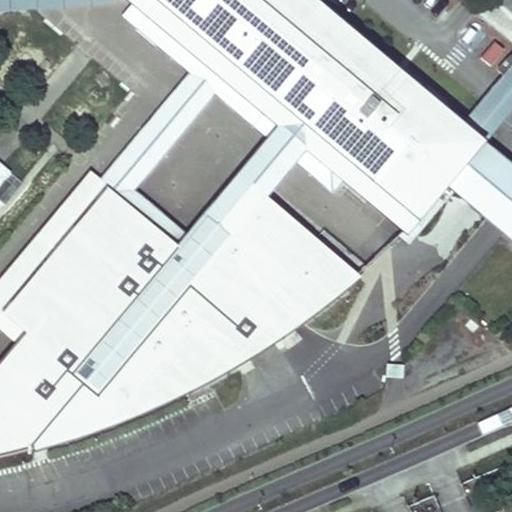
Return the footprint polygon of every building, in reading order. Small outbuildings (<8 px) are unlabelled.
[(460,132),(301,0),(128,0),(146,15),(160,26),(147,40),(167,57),(171,52),(182,61),(186,56),(260,118),(264,114),(277,125),(308,152),(342,180),(404,232),(445,185),(476,146),(460,132)] [(511,42),(511,0),(481,0),(473,9),(511,42)] [(147,40),(160,26),(146,15),(134,29),(147,40)] [(213,96),(265,139),(277,125),(264,114),(260,118),(186,56),(182,61),(171,52),(167,57),(187,76),(213,96)] [(511,56),(510,55),(496,71),(505,79),(511,84),(511,56)] [(134,190),(213,96),(187,76),(98,182),(179,249),(190,236),(134,190)] [(496,123),(511,103),(511,84),(505,79),(479,110),(496,123)] [(483,139),(496,123),(479,110),(466,125),(483,139)] [(297,166),(308,152),(277,125),(265,139),(200,216),(204,220),(230,240),(264,198),(267,201),(297,166)] [(483,139),(466,125),(460,132),(476,146),(483,139)] [(511,175),(476,146),(445,185),(498,228),(511,239),(511,175)] [(342,180),(308,152),(297,166),(331,194),(342,180)] [(190,236),(179,249),(98,182),(91,177),(0,286),(0,312),(33,340),(0,379),(0,457),(22,452),(55,446),(80,436),(106,426),(138,415),(175,397),(210,380),(238,364),(263,348),(290,330),(320,306),(360,277),(267,201),(264,198),(230,240),(204,220),(190,236)] [(37,208),(17,231),(27,240),(47,217),(37,208)]
